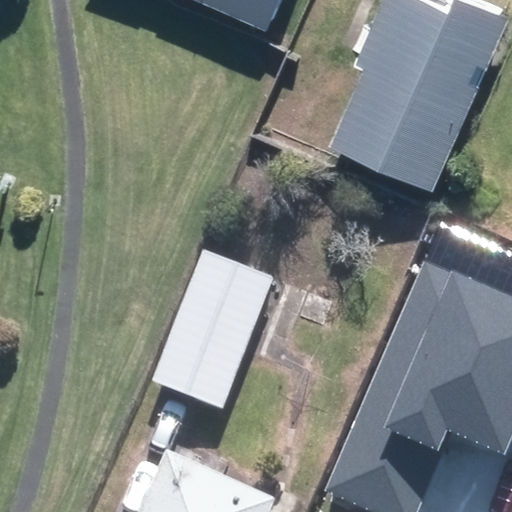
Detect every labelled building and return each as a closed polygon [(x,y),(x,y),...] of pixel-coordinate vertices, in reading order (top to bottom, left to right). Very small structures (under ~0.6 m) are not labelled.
[(235,0),(283,20),(292,0),(235,0)] [(447,185),(511,42),(511,0),(467,0),(466,3),(458,0),(395,0),(370,56),(383,62),(347,140),(447,185)] [(230,412),(286,277),(215,248),(159,384),(230,412)] [(511,303),(429,266),(327,490),(375,511),(414,511),(452,429),(504,452),(511,435),(511,303)] [(268,511),(275,498),(166,449),(137,511),(268,511)] [(511,511),(511,503),(444,476),(429,511),(511,511)]
